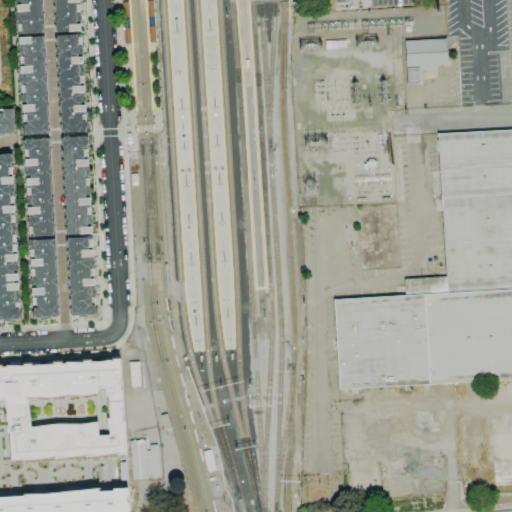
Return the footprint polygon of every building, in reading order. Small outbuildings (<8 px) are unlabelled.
[(19,34),(19,31),(18,31),(18,25),(22,24),(22,21),(17,22),(17,14),(22,14),(22,12),(17,12),(17,5),(21,5),(21,2),(16,2),(15,0),(42,0),(44,31),(42,31),(42,32),(19,34)] [(57,32),(57,31),(56,31),(56,26),(56,12),(55,12),(55,6),(55,2),(54,2),(54,0),(78,0),(79,14),(80,14),(81,22),(80,22),(80,31),(57,32)] [(149,43),(147,1),(153,0),(156,42),(149,43)] [(125,44),(122,2),(128,2),(131,44),(125,44)] [(405,32),(404,22),(405,22),(405,20),(408,19),(408,22),(412,21),(412,25),(410,25),(411,32),(405,32)] [(62,133),(62,129),(61,129),(61,125),(61,122),(60,116),(61,116),(61,112),(60,112),(60,106),(61,106),(60,93),(59,93),(59,87),(59,83),(58,83),(58,78),(59,78),(58,64),(57,64),(57,58),(58,58),(58,54),(58,49),(57,49),(57,44),(56,44),(56,39),(57,39),(57,36),(76,35),(80,35),(81,47),(82,47),(82,54),(81,54),(82,67),(83,67),(83,74),(82,74),(83,86),(83,95),(84,95),(85,102),(84,102),(84,115),(85,115),(85,121),(85,124),(87,124),(87,130),(85,131),(85,132),(77,132),(69,132),(69,133),(62,133)] [(24,135),(24,124),(27,124),(27,121),(23,121),(22,115),(27,115),(27,112),(22,112),(22,105),(22,103),(21,103),(21,95),(22,95),(22,93),(21,93),(21,86),(25,86),(25,83),(20,83),(20,76),(25,76),(25,73),(20,73),(20,67),(24,67),(24,63),(20,64),(19,57),(24,57),(24,54),(19,54),(18,47),(19,47),(19,44),(18,38),(44,36),(49,122),(47,122),(47,125),(49,125),(49,134),(40,134),(40,133),(33,134),(33,135),(24,135)] [(407,86),(405,41),(446,39),(447,65),(437,65),(437,68),(419,69),(420,85),(407,86)] [(326,49),(326,41),(346,40),(347,48),(326,49)] [(0,109),(2,109),(2,110),(13,109),(14,118),(12,118),(13,125),(14,125),(14,133),(10,133),(10,134),(6,134),(6,133),(3,133),(3,134),(0,134),(0,109)] [(511,379),(339,390),(334,300),(405,296),(404,279),(445,277),(437,134),(511,130),(511,379)] [(67,235),(67,233),(66,234),(66,229),(67,229),(66,214),(65,215),(65,209),(66,209),(66,205),(65,205),(65,199),(65,185),(64,185),(64,180),(64,166),(63,166),(63,161),(63,156),(62,156),(62,151),(63,151),(63,146),(62,146),(62,141),(62,138),(63,138),(70,137),(70,138),(77,138),(77,137),(86,136),(86,137),(87,137),(87,143),(86,143),(87,169),(89,169),(89,176),(88,176),(88,189),(90,189),(90,195),(89,195),(90,217),(91,217),(91,224),(90,224),(91,234),(67,235)] [(30,237),(30,234),(29,234),(29,227),(33,227),(33,224),(28,225),(27,217),(32,217),(32,214),(28,215),(28,208),(28,205),(27,206),(26,198),(28,198),(27,195),(26,188),(31,188),(31,185),(26,186),(26,179),(26,176),(25,176),(25,169),(30,169),(30,166),(25,166),(25,160),(29,160),(29,156),(25,157),(24,150),(25,150),(24,140),(33,139),(33,140),(41,140),(41,139),(47,138),(47,139),(49,139),(55,234),(53,234),(53,236),(30,237)] [(0,155),(2,155),(2,154),(10,154),(10,155),(12,155),(12,161),(11,161),(11,168),(12,168),(12,174),(11,174),(12,178),(12,184),(12,187),(13,187),(14,193),(12,193),(13,196),(14,203),(13,203),(13,206),(14,213),(14,216),(15,223),(14,223),(14,225),(15,225),(15,232),(15,235),(16,251),(16,255),(16,261),(16,264),(17,264),(17,271),(16,271),(17,274),(18,281),(17,281),(17,284),(18,284),(18,291),(18,293),(19,293),(19,300),(18,300),(18,303),(19,303),(19,309),(19,313),(21,313),(21,319),(11,320),(11,319),(3,320),(0,320),(0,155)] [(370,170),(370,167),(363,168),(363,164),(366,164),(366,162),(369,161),(368,159),(373,159),(374,162),(375,161),(376,166),(373,167),(373,169),(370,170)] [(72,316),(71,312),(70,309),(71,309),(71,305),(70,305),(70,300),(71,300),(70,286),(69,286),(69,280),(70,280),(70,275),(69,276),(68,270),(69,270),(69,256),(68,256),(67,251),(68,251),(68,247),(67,247),(67,242),(68,242),(68,238),(91,237),(91,241),(92,260),(93,259),(94,266),(93,267),(94,289),(95,289),(95,295),(94,295),(95,308),(96,308),(97,315),(87,315),(79,315),(79,316),(72,316)] [(34,318),(33,308),(37,308),(37,305),(32,305),(32,299),(37,298),(37,295),(32,295),(32,289),(36,288),(36,285),(31,285),(31,279),(36,278),(36,276),(31,277),(31,270),(35,269),(35,266),(30,266),(30,260),(35,260),(35,257),(30,257),(30,250),(34,250),(34,247),(29,247),(28,240),(55,239),(59,316),(42,317),(42,318),(34,318)] [(0,363),(2,363),(2,367),(5,367),(5,365),(20,366),(21,366),(21,362),(31,362),(32,365),(51,364),(51,361),(61,360),(62,364),(65,364),(65,362),(79,363),(81,363),(80,359),(91,358),(91,362),(95,362),(110,359),(110,361),(111,361),(110,358),(120,357),(126,454),(116,455),(94,457),(94,456),(85,457),(63,459),(63,458),(53,458),(32,460),(32,459),(20,460),(10,462),(9,434),(7,434),(3,402),(0,402),(0,363)] [(131,387),(129,363),(139,362),(141,386),(131,387)] [(167,414),(171,429),(165,431),(161,416),(167,414)] [(133,480),(130,441),(145,440),(148,479),(133,480)] [(152,478),(150,445),(157,445),(160,477),(152,478)] [(203,452),(211,450),(215,469),(208,471),(203,452)] [(493,478),(511,477),(511,459),(492,460),(493,478)] [(103,488),(103,492),(112,491),(112,489),(128,488),(129,511),(0,511),(0,497),(23,496),(23,495),(46,495),(103,488)]
